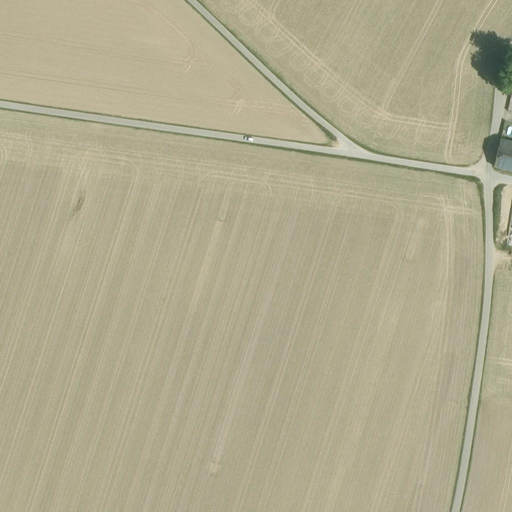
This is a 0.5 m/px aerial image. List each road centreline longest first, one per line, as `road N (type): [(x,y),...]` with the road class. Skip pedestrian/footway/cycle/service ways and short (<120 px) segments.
road 1 (unclassified): [(0,103),(488,177)]
road 2 (unclassified): [(488,177),(490,274),(454,511)]
road 3 (track): [(188,0),(359,155)]
road 4 (unclassified): [(511,49),(488,177)]
